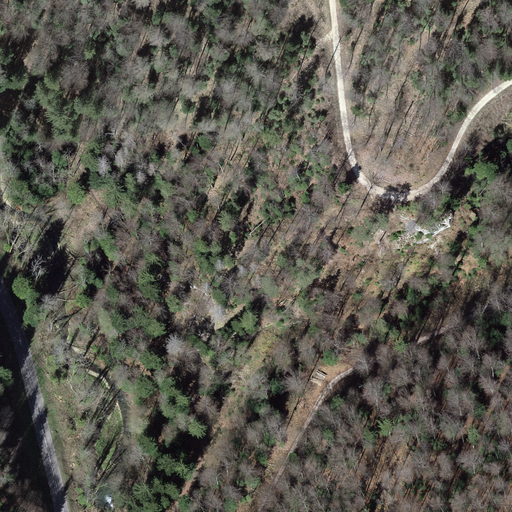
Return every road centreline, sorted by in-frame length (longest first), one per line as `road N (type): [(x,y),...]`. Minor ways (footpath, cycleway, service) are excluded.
road 1 (track): [(332,0),(348,152),(358,176),(377,190),(403,196),(426,188),(476,108),(511,80)]
road 2 (track): [(511,286),(484,310),(327,387),(256,511)]
road 3 (secondary): [(0,304),(61,511)]
